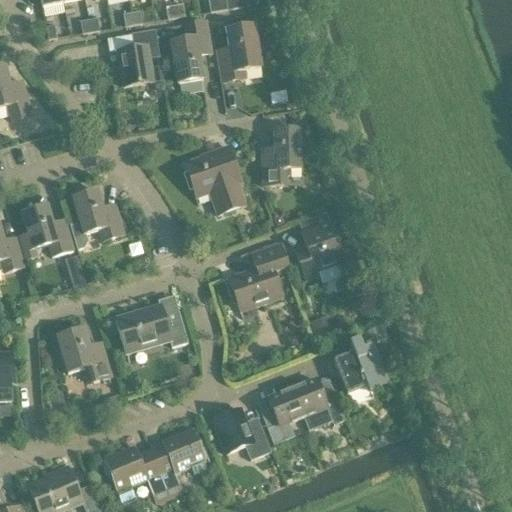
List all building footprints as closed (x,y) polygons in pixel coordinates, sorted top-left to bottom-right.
[(63,7),(61,0),(38,0),(41,11),(63,7)] [(216,2),(218,14),(227,13),(225,1),(216,2)] [(218,14),(216,2),(208,4),(210,16),(218,14)] [(98,18),(100,32),(112,30),(107,7),(91,10),(92,19),(98,18)] [(173,10),(175,22),(184,20),(182,8),(173,10)] [(175,22),(173,10),(165,11),(167,23),(175,22)] [(131,17),(133,29),(142,28),(140,15),(131,17)] [(133,29),(131,17),(123,18),(125,30),(133,29)] [(88,24),(90,36),(99,35),(97,23),(88,24)] [(90,36),(88,24),(80,25),(82,37),(90,36)] [(197,53),(209,51),(205,25),(184,29),(187,42),(170,45),(177,88),(202,83),(197,53)] [(244,75),(260,72),(253,29),(226,33),(230,61),(217,63),(221,86),(245,82),(244,75)] [(48,43),(57,41),(54,30),(46,31),(48,43)] [(149,62),(159,61),(154,34),(131,38),(133,52),(117,55),(123,90),(153,85),(149,62)] [(11,125),(31,119),(23,92),(12,95),(4,70),(0,71),(0,111),(6,110),(11,125)] [(283,173),(300,173),(299,134),(273,134),(274,161),(261,162),(262,190),(284,189),(283,173)] [(217,219),(244,209),(236,186),(240,185),(227,150),(212,156),(213,159),(202,163),(201,161),(184,167),(195,199),(208,195),(217,219)] [(85,238),(100,233),(103,245),(123,239),(116,216),(104,219),(96,194),(72,201),(79,226),(70,229),(77,253),(84,251),(87,244),(85,238)] [(52,260),(72,254),(66,231),(54,234),(46,209),(21,216),(28,239),(19,241),(25,263),(34,260),(32,254),(49,249),(52,260)] [(315,276),(343,266),(329,226),(301,236),(308,256),(296,260),(305,285),(317,280),(315,276)] [(0,274),(2,274),(3,277),(24,271),(17,247),(5,251),(0,233),(0,274)] [(270,268),(284,263),(279,248),(254,257),(259,271),(228,282),(240,317),(282,302),(270,268)] [(171,351),(187,346),(178,315),(162,319),(159,309),(115,322),(126,357),(169,344),(171,351)] [(329,316),(309,324),(315,340),(335,332),(329,316)] [(90,387),(110,381),(102,354),(90,357),(83,332),(56,340),(67,377),(86,372),(90,387)] [(368,396),(387,389),(372,348),(362,352),(358,343),(349,347),(353,356),(333,363),(346,398),(366,391),(368,396)] [(0,405),(12,405),(9,355),(0,355),(0,405)] [(290,393),(302,422),(317,416),(322,429),(332,425),(333,428),(344,424),(335,401),(324,405),(315,383),(290,393)] [(302,422),(290,393),(267,402),(274,422),(264,425),(273,448),(293,441),(288,427),(302,422)] [(250,464),(270,456),(260,430),(249,434),(240,413),(212,424),(225,458),(245,451),(250,464)] [(149,454),(167,501),(181,495),(174,478),(191,471),(194,479),(206,474),(203,466),(208,464),(203,450),(199,452),(191,433),(160,446),(161,448),(149,454)] [(167,501),(149,454),(137,458),(134,451),(103,463),(103,466),(100,467),(105,480),(110,482),(116,497),(119,496),(122,502),(133,498),(130,491),(146,484),(155,506),(167,501)] [(83,511),(99,511),(90,488),(76,494),(67,471),(52,477),(53,479),(27,490),(35,511),(68,511),(67,510),(80,504),(83,511)]
